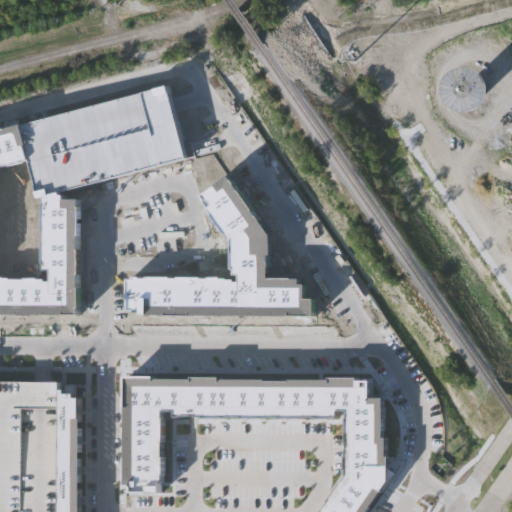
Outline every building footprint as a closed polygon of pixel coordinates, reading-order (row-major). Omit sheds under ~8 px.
[(38,188),(29,151),(20,115),(167,77),(172,94),(186,150),(76,178),(38,188)] [(20,115),(0,120),(0,304),(74,304),(76,178),(38,188),(39,258),(0,258),(0,157),(29,151),(20,115)] [(130,265),(130,309),(328,310),(298,264),(269,263),(269,215),(242,167),(203,182),(226,233),(226,263),(130,265)] [(383,401),(382,485),(362,511),(321,511),(345,477),(346,418),(336,418),(336,425),(177,424),(177,417),(163,417),(162,495),(126,495),(126,379),(153,379),(153,386),(160,387),(162,380),(191,381),(191,377),(219,376),(219,381),(328,382),(328,378),(356,378),(356,383),(370,384),(371,401),(383,401)] [(0,511),(0,379),(61,380),(61,383),(64,383),(64,382),(75,382),(74,396),(80,396),(80,404),(79,404),(79,412),(80,412),(80,419),(74,419),(74,426),(80,426),(80,435),(79,435),(78,442),(80,442),(80,451),(74,451),(74,456),(80,457),(80,465),(78,465),(78,472),(80,472),(80,481),(74,481),(74,487),(80,487),(80,496),(78,496),(78,503),(80,503),(80,511),(74,511),(0,511)]
